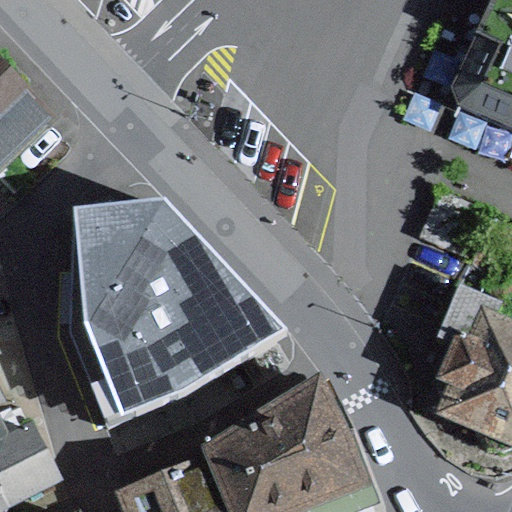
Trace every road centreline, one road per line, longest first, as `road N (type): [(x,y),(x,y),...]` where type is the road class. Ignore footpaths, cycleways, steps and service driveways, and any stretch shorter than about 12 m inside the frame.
road 1 (residential): [(366,394),(317,320),(17,0)]
road 2 (residential): [(429,511),(366,394)]
